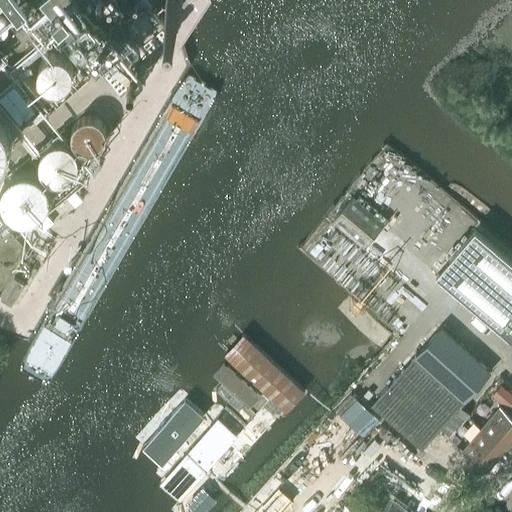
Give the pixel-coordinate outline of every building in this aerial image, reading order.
[(4,0),(6,1),(7,3),(17,16),(27,8),(20,0),(4,0)] [(110,11),(123,0),(45,0),(120,90),(153,64),(152,63),(173,29),(149,0),(137,0),(115,18),(110,11)] [(170,9),(172,10),(175,10),(177,9),(178,8),(179,7),(180,6),(181,5),(182,3),(182,2),(182,1),(181,0),(164,0),(164,1),(164,2),(165,3),(165,4),(166,5),(166,6),(168,8),(170,9)] [(0,36),(1,37),(4,36),(7,34),(9,31),(10,28),(10,25),(9,21),(7,19),(4,17),(1,16),(0,15),(0,36)] [(77,74),(78,68),(77,63),(74,57),(70,53),(65,50),(59,49),(53,50),(48,53),(44,57),(41,62),(40,68),(40,74),(43,79),(47,83),(52,86),(58,87),(64,86),(70,84),(74,80),(77,74)] [(10,137),(10,132),(10,128),(8,122),(6,118),(3,113),(0,110),(0,153),(2,152),(5,148),(8,143),(10,137)] [(99,115),(93,113),(88,113),(82,115),(78,118),(75,122),(73,128),(73,133),(75,139),(79,143),(84,146),(90,148),(96,147),(101,144),(105,140),(108,134),(108,128),(106,122),(103,118),(99,115)] [(82,161),(82,155),(80,150),(77,145),(73,141),(67,139),(62,138),(56,139),(51,141),(47,145),(43,149),(42,155),(41,160),(43,166),(45,171),(49,175),(54,177),(59,179),(64,179),(70,177),(74,175),(78,171),(81,166),(82,161)] [(54,195),(54,190),(53,185),(51,180),(48,175),(44,172),(39,169),(34,167),(29,166),(23,167),(18,169),(13,172),(10,175),(6,180),(4,185),(4,190),(4,196),(5,201),(7,205),(10,209),(14,212),(18,215),(22,216),(27,217),(32,217),(36,216),(41,214),(45,211),(48,208),(51,204),(53,200),(54,195)] [(333,220),(364,246),(384,223),(353,196),(333,220)] [(436,274),(511,340),(511,260),(475,229),(436,274)] [(9,238),(5,238),(1,240),(0,240),(0,261),(1,263),(5,264),(10,265),(14,263),(18,261),(20,257),(22,253),(22,249),(20,244),(17,241),(13,239),(9,238)] [(11,304),(24,282),(14,276),(1,298),(11,304)] [(440,326),(372,402),(421,447),(440,426),(450,435),(469,412),(460,404),(490,371),(440,326)] [(244,332),(225,352),(289,413),(308,393),(244,332)] [(511,415),(500,405),(481,427),(504,448),(511,438),(511,415)] [(504,448),(481,427),(461,450),(485,470),(504,448)] [(381,492),(367,511),(368,511),(414,511),(411,509),(408,511),(406,511),(391,500),(381,492)]
